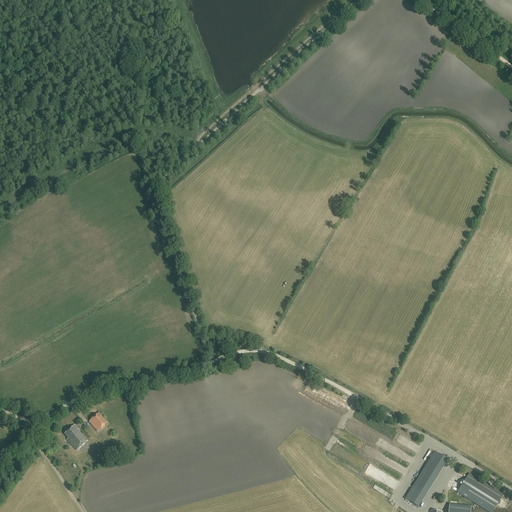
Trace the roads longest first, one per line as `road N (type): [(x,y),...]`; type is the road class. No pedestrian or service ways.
road 1 (track): [(209,363),(157,186),(360,0)]
road 2 (track): [(209,363),(236,351),(278,355),(457,456)]
road 3 (track): [(53,413),(106,389),(209,363)]
